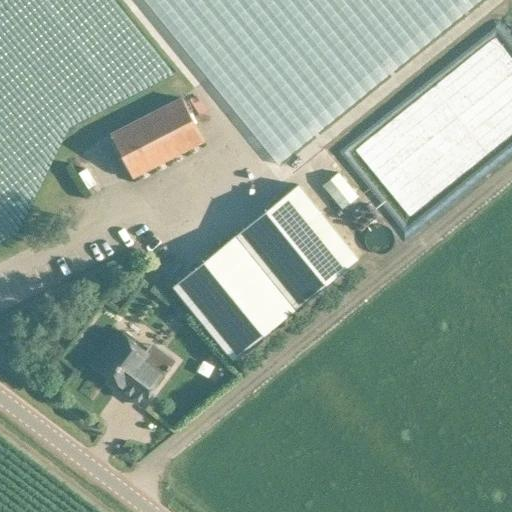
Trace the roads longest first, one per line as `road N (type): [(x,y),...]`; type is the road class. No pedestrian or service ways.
road 1 (unknown): [(129,497),(148,465),(511,175)]
road 2 (tertiary): [(149,511),(0,399)]
